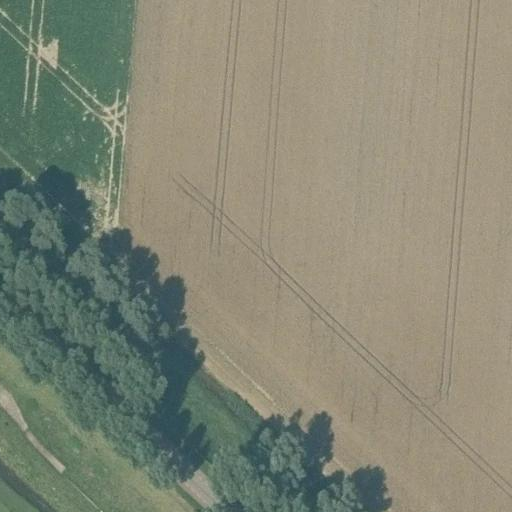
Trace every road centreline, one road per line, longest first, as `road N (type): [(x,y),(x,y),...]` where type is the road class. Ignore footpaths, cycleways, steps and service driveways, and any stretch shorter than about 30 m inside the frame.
road 1 (tertiary): [(223,511),(0,302)]
road 2 (track): [(111,511),(0,404)]
